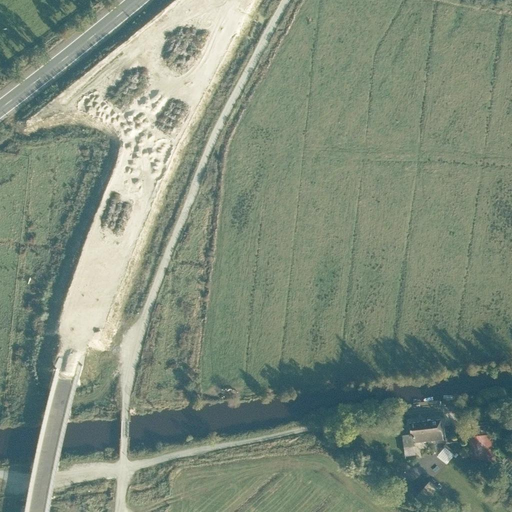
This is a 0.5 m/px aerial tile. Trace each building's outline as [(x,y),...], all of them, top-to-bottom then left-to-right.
[(466,416),(467,427),(494,423),(493,413),(466,416)] [(441,420),(410,424),(412,434),(413,443),(444,439),(441,420)] [(413,443),(412,434),(400,436),(402,448),(413,446),(413,443)] [(469,460),(483,459),(484,461),(487,462),(491,461),(493,458),(491,434),(467,436),(469,460)] [(444,443),(438,455),(450,460),(456,449),(444,443)] [(413,446),(402,448),(403,456),(414,455),(413,446)] [(428,480),(414,497),(427,508),(441,491),(428,480)]
